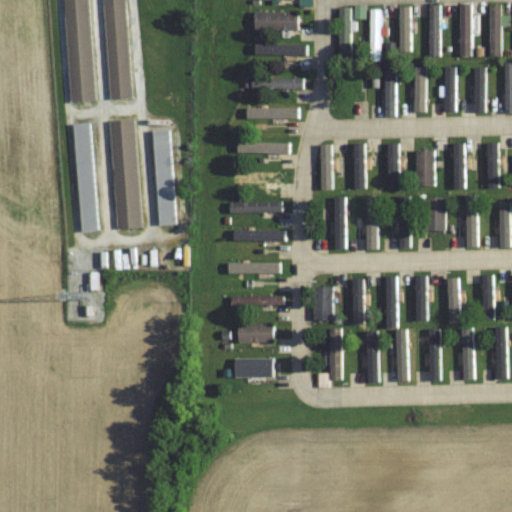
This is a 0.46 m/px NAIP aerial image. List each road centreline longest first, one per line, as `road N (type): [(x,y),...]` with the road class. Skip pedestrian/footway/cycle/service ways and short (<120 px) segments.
road 1 (residential): [(511,392),(320,396),(307,389),(304,167),(326,75),(324,0)]
road 2 (residential): [(306,259),(511,256)]
road 3 (residential): [(511,122),(320,124)]
